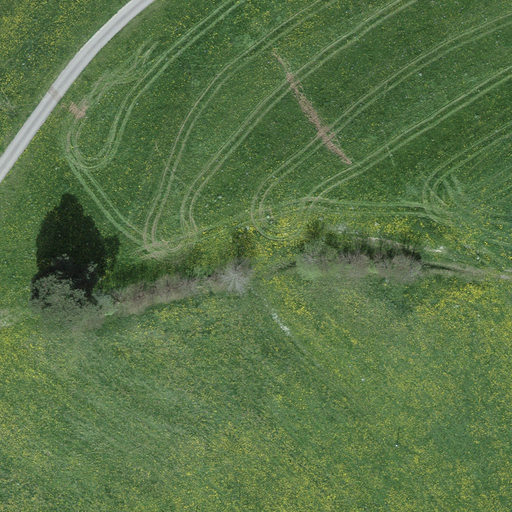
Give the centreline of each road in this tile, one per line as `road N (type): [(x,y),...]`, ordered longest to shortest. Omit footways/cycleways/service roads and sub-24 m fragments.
road 1 (track): [(0,323),(186,266),(372,250),(511,276)]
road 2 (unclassified): [(135,0),(0,159)]
